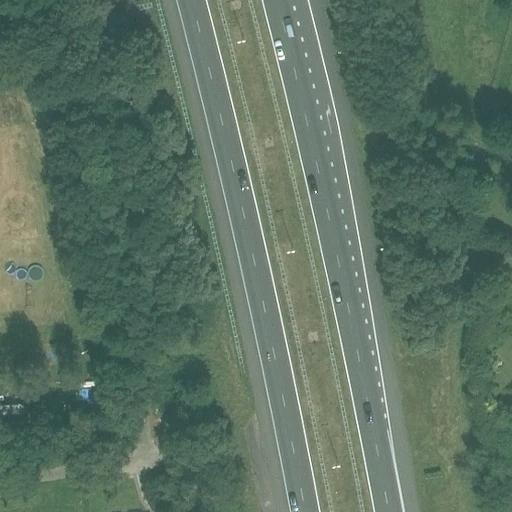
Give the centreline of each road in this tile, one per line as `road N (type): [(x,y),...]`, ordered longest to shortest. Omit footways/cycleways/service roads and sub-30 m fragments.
road 1 (unclassified): [(63,0),(147,379),(145,419),(128,442),(0,457)]
road 2 (motorway): [(190,0),(240,197),(303,511)]
road 3 (motorway): [(388,511),(312,127),(276,0)]
